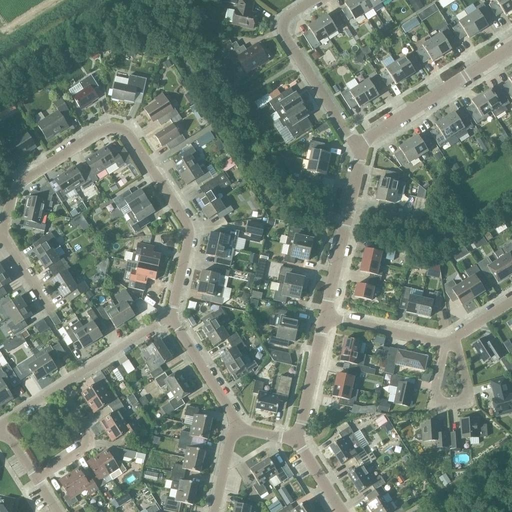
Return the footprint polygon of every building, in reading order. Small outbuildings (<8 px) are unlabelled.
[(238,5),(237,10),(235,9),(232,24),(252,29),(255,14),(250,13),(253,1),(247,0),(219,0),(219,1),(238,5)] [(355,20),(363,15),(354,0),(349,0),(344,4),(346,7),(341,10),(348,21),(353,17),(355,20)] [(354,0),(363,15),(372,9),(366,0),(354,0)] [(366,0),(372,9),(381,4),(378,0),(366,0)] [(409,0),(415,10),(423,5),(419,0),(409,0)] [(505,15),(511,10),(511,6),(508,0),(494,0),(495,1),(488,5),(495,16),(502,12),(505,15)] [(467,17),(478,33),(487,27),(485,23),(492,18),(482,3),(475,8),(476,11),(467,17)] [(317,21),(327,37),(336,31),(335,30),(343,25),(336,14),(329,19),(326,15),(317,21)] [(404,32),(419,23),(414,15),(400,25),(404,32)] [(468,39),(478,33),(467,17),(458,23),(459,24),(452,29),(459,39),(466,35),(468,39)] [(318,43),(327,37),(317,21),(307,27),(310,31),(303,35),(312,50),(320,46),(318,43)] [(431,40),(441,56),(451,50),(448,46),(455,42),(446,27),(438,31),(440,34),(431,40)] [(432,62),(441,56),(431,40),(422,46),(423,47),(415,52),(422,63),(429,58),(432,62)] [(235,43),(222,51),(227,60),(229,59),(233,66),(238,62),(245,74),(258,66),(259,67),(266,63),(268,61),(266,59),(269,58),(264,50),(264,51),(259,44),(257,45),(242,54),(239,49),(235,43)] [(395,63),(405,79),(414,73),(412,69),(419,65),(412,54),(405,58),(404,57),(395,63)] [(395,85),(405,79),(395,63),(385,69),(386,70),(379,75),(386,86),(393,81),(395,85)] [(93,90),(98,87),(91,75),(78,83),(83,90),(72,97),(80,110),(98,99),(93,90)] [(511,75),(508,78),(510,82),(503,87),(511,101),(511,75)] [(142,95),(146,79),(129,76),(126,86),(114,83),(111,98),(133,103),(135,93),(142,95)] [(358,86),(368,102),(378,96),(375,92),(383,88),(376,77),(369,82),(368,80),(358,86)] [(359,108),(368,102),(358,86),(349,92),(348,89),(340,94),(350,109),(357,104),(359,108)] [(490,90),(481,96),(491,111),(490,112),(495,118),(507,111),(504,107),(509,104),(499,89),(492,93),(490,90)] [(301,106),(302,104),(295,93),(285,100),(281,94),(268,102),(275,113),(276,112),(279,118),(301,106)] [(160,126),(178,114),(173,108),(172,109),(162,94),(154,99),(156,102),(144,110),(152,122),(156,120),(160,126)] [(490,112),(491,111),(481,96),(471,102),(473,105),(466,110),(476,125),(488,117),(487,114),(490,112)] [(61,116),(68,111),(60,99),(52,103),(57,111),(37,125),(46,139),(67,126),(61,116)] [(10,100),(0,105),(0,118),(15,108),(12,103),(10,100)] [(194,106),(190,109),(197,119),(202,116),(194,106)] [(279,118),(280,118),(278,120),(283,128),(285,127),(293,140),(303,133),(297,123),(308,116),(301,106),(279,118)] [(454,113),(444,119),(454,135),(457,140),(467,134),(465,131),(473,127),(463,112),(456,116),(454,113)] [(170,120),(173,125),(181,120),(178,115),(170,120)] [(454,135),(444,119),(435,125),(437,128),(430,133),(440,148),(447,143),(445,140),(454,135)] [(169,150),(184,140),(181,134),(179,136),(172,125),(154,136),(162,147),(165,145),(169,150)] [(14,160),(35,146),(25,132),(11,141),(12,142),(5,146),(14,160)] [(209,132),(196,141),(200,146),(206,143),(213,139),(209,132)] [(408,142),(418,158),(427,152),(426,150),(434,146),(427,135),(419,140),(417,136),(408,142)] [(309,161),(327,165),(330,154),(325,153),(327,145),(310,141),(308,150),(311,151),(309,161)] [(408,164),(418,158),(408,142),(398,148),(401,152),(394,156),(400,167),(408,162),(408,164)] [(95,154),(105,170),(115,163),(118,167),(123,164),(117,154),(111,157),(105,147),(95,154)] [(180,176),(196,166),(193,160),(198,157),(192,148),(182,154),(185,159),(174,167),(180,176)] [(95,176),(105,170),(95,154),(85,160),(91,170),(86,174),(92,184),(98,180),(95,176)] [(223,172),(235,166),(230,157),(218,163),(223,172)] [(325,176),(327,165),(309,161),(306,171),(301,170),(299,181),(317,186),(318,186),(320,175),(325,176)] [(196,166),(180,176),(186,186),(198,178),(201,184),(202,186),(213,179),(211,177),(209,174),(205,168),(200,171),(196,166)] [(92,184),(86,174),(80,177),(74,167),(64,173),(74,189),(80,186),(83,190),(92,184)] [(396,193),(399,183),(397,182),(399,174),(385,171),(385,172),(386,172),(384,179),(380,178),(378,189),(396,193)] [(64,196),(74,189),(64,173),(54,180),(60,190),(55,193),(61,203),(67,200),(64,196)] [(220,191),(218,187),(227,180),(223,173),(213,179),(202,186),(207,193),(196,200),(202,210),(218,200),(215,195),(220,191)] [(396,194),(396,193),(378,189),(375,200),(380,201),(378,209),(377,209),(395,213),(397,204),(404,196),(404,195),(396,194)] [(131,212),(147,201),(140,190),(132,196),(128,190),(112,200),(119,211),(127,205),(131,212)] [(52,203),(50,202),(52,196),(40,193),(39,200),(27,197),(25,209),(43,213),(44,206),(51,208),(52,203)] [(218,200),(202,210),(208,220),(219,212),(223,218),(233,211),(229,206),(224,209),(218,200)] [(147,201),(131,212),(135,218),(128,222),(134,233),(149,223),(146,217),(154,212),(147,201)] [(40,224),(43,213),(25,209),(22,220),(33,223),(32,229),(44,231),(45,225),(40,224)] [(261,237),(264,225),(248,222),(245,233),(261,237)] [(286,245),(288,246),(310,250),(312,239),(300,237),(301,231),(289,228),(287,238),(288,238),(286,245)] [(210,233),(208,244),(233,250),(235,250),(239,232),(225,229),(223,236),(210,233)] [(60,247),(50,233),(44,237),(36,242),(39,247),(33,251),(39,261),(60,247)] [(498,260),(508,276),(511,273),(511,245),(510,243),(500,249),(500,250),(494,254),(498,260)] [(138,264),(157,268),(160,255),(152,254),(154,247),(137,244),(135,255),(140,256),(138,263),(138,264)] [(229,267),(233,250),(208,244),(205,255),(219,258),(217,264),(229,267)] [(362,261),(379,264),(380,258),(385,259),(387,248),(376,245),(374,251),(364,249),(362,261)] [(307,261),(310,250),(288,246),(286,256),(285,255),(283,262),(293,264),(295,258),(307,261)] [(60,247),(39,261),(44,270),(51,266),(54,271),(66,263),(61,256),(64,254),(60,247)] [(508,276),(498,260),(492,264),(487,258),(477,264),(487,280),(493,276),(497,283),(508,276)] [(114,273),(115,261),(109,260),(107,273),(114,273)] [(125,260),(125,261),(128,262),(126,270),(129,274),(130,274),(129,281),(127,288),(144,291),(145,285),(147,279),(155,281),(157,268),(138,264),(138,263),(125,260)] [(377,270),(379,264),(362,261),(359,272),(369,274),(368,280),(380,283),(382,271),(377,270)] [(427,261),(428,275),(437,274),(437,261),(427,261)] [(57,290),(72,280),(67,273),(71,271),(66,263),(54,271),(57,276),(51,280),(57,290)] [(463,283),(473,299),(484,292),(479,285),(485,281),(475,265),(464,272),(469,279),(463,283)] [(284,285),(301,289),(304,278),(303,278),(291,276),(292,270),(280,267),(278,277),(285,278),(284,285)] [(199,283),(216,286),(219,276),(228,278),(229,271),(217,269),(216,275),(201,272),(199,283)] [(0,298),(3,297),(0,292),(0,288),(10,282),(4,273),(0,275),(0,298)] [(84,282),(80,285),(76,287),(72,280),(57,290),(63,299),(69,295),(73,300),(89,290),(84,282)] [(269,288),(276,289),(278,282),(270,280),(269,288)] [(378,289),(380,283),(368,280),(366,287),(356,284),(353,297),(371,301),(373,288),(378,289)] [(473,299),(463,283),(456,287),(452,280),(444,285),(445,293),(451,303),(457,299),(462,306),(473,299)] [(224,288),(216,286),(199,283),(197,293),(211,297),(210,302),(222,305),(223,299),(221,299),(224,288)] [(301,289),(284,285),(279,284),(277,292),(275,291),(272,301),(285,303),(286,297),(298,300),(299,300),(301,289)] [(417,315),(421,299),(409,296),(411,289),(405,288),(402,300),(408,301),(405,313),(417,315)] [(128,291),(126,292),(125,291),(114,297),(119,305),(115,307),(125,323),(134,316),(131,311),(136,308),(133,303),(138,299),(128,291)] [(421,299),(417,315),(429,318),(431,306),(437,307),(440,293),(434,292),(434,294),(429,293),(427,300),(421,299)] [(9,317),(25,307),(19,297),(8,304),(4,299),(0,301),(0,309),(3,307),(9,317)] [(125,323),(115,307),(112,303),(103,309),(101,306),(96,309),(102,319),(107,316),(115,328),(125,323)] [(7,325),(10,330),(13,335),(23,329),(20,323),(31,316),(25,307),(9,317),(12,322),(7,325)] [(83,328),(92,343),(102,337),(94,324),(99,321),(91,309),(86,313),(92,322),(83,328)] [(207,338),(222,328),(228,324),(225,319),(226,318),(220,309),(210,315),(213,320),(201,328),(207,338)] [(278,328),(296,332),(298,321),(286,318),(287,312),(275,309),(273,316),(271,315),(269,326),(278,328)] [(44,318),(34,321),(37,331),(47,328),(44,318)] [(83,328),(79,322),(70,327),(68,325),(63,328),(70,340),(75,336),(83,349),(92,343),(83,328)] [(229,344),(239,338),(235,333),(228,337),(222,328),(207,338),(213,347),(226,339),(229,344)] [(294,343),(296,332),(278,328),(276,338),(269,337),(267,343),(287,347),(288,341),(293,342),(293,343),(294,343)] [(225,366),(240,357),(237,351),(245,347),(239,338),(229,344),(232,349),(219,357),(225,366)] [(472,345),(483,362),(490,358),(493,362),(503,356),(497,346),(492,349),(484,338),(472,345)] [(359,354),(361,343),(344,339),(342,350),(359,354)] [(151,359),(166,350),(160,340),(145,350),(151,359)] [(50,360),(56,357),(50,346),(34,356),(37,361),(47,376),(56,370),(50,360)] [(383,347),(380,359),(387,360),(389,349),(383,347)] [(423,371),(427,357),(389,349),(384,373),(391,375),(392,375),(394,364),(423,371)] [(144,363),(150,373),(149,373),(152,379),(162,372),(159,367),(172,359),(166,350),(151,359),(144,363)] [(356,365),(359,354),(342,350),(339,362),(349,364),(348,370),(360,373),(361,366),(356,365)] [(240,357),(225,366),(235,381),(257,366),(254,361),(246,366),(240,357)] [(47,376),(37,361),(32,364),(29,359),(19,366),(25,376),(31,373),(37,382),(47,376)] [(116,368),(122,378),(127,374),(121,365),(116,368)] [(0,406),(13,399),(5,386),(10,383),(0,367),(0,406)] [(358,379),(360,373),(348,370),(347,376),(336,374),(334,385),(351,389),(354,378),(358,379)] [(170,392),(186,381),(179,371),(168,378),(164,373),(154,380),(160,389),(166,385),(170,392)] [(88,403),(105,392),(101,387),(107,383),(102,374),(92,380),(95,385),(82,393),(88,403)] [(414,386),(403,383),(404,378),(392,375),(391,375),(389,386),(397,388),(393,404),(409,407),(414,386)] [(276,414),(277,408),(285,410),(291,379),(280,376),(275,395),(269,394),(265,411),(276,414)] [(421,384),(430,384),(430,376),(422,376),(421,384)] [(26,389),(30,386),(24,377),(20,380),(26,389)] [(492,401),(496,416),(511,411),(511,399),(511,396),(509,396),(504,379),(491,382),(495,400),(492,401)] [(184,405),(181,400),(193,392),(186,381),(170,392),(174,398),(168,402),(169,403),(161,408),(166,416),(184,405)] [(265,411),(269,394),(261,392),(263,383),(255,381),(252,393),(257,395),(254,409),(265,411)] [(350,395),(351,389),(334,385),(331,397),(342,399),(340,405),(352,408),(354,396),(350,395)] [(110,409),(120,403),(115,394),(109,398),(105,392),(88,403),(94,413),(108,405),(110,409)] [(126,396),(121,399),(125,408),(131,404),(126,396)] [(106,432),(123,421),(119,415),(126,411),(120,403),(110,409),(113,413),(100,422),(106,432)] [(191,426),(209,429),(211,419),(197,415),(198,410),(186,407),(184,416),(193,418),(191,426)] [(461,439),(478,438),(478,437),(487,437),(486,424),(477,425),(477,421),(472,422),(472,419),(459,420),(461,439)] [(126,433),(128,437),(129,438),(138,431),(133,423),(127,426),(123,421),(106,432),(112,441),(126,433)] [(435,448),(447,447),(446,433),(439,434),(438,421),(425,422),(426,425),(421,425),(421,432),(417,433),(414,435),(414,439),(418,441),(422,441),(422,442),(435,441),(435,448)] [(207,440),(209,429),(191,426),(190,433),(181,431),(179,440),(191,443),(192,437),(207,440)] [(356,442),(352,436),(353,435),(349,427),(338,434),(341,439),(329,447),(335,456),(356,442)] [(460,451),(459,432),(450,433),(451,452),(460,451)] [(190,448),(191,443),(179,440),(177,449),(186,451),(184,458),(202,462),(204,451),(190,448)] [(362,448),(360,449),(356,442),(335,456),(341,465),(353,457),(356,462),(367,456),(362,448)] [(144,461),(145,455),(123,449),(121,457),(129,459),(131,459),(133,458),(134,458),(144,461)] [(375,458),(386,454),(384,449),(373,453),(375,458)] [(126,471),(120,461),(115,464),(107,451),(97,458),(108,474),(112,480),(126,471)] [(371,463),(371,462),(376,459),(371,452),(367,456),(356,462),(359,467),(347,475),(353,484),(368,475),(363,468),(371,463)] [(102,478),(108,474),(97,458),(87,464),(96,477),(91,480),(98,490),(106,484),(102,478)] [(199,473),(202,462),(184,458),(183,466),(173,464),(171,473),(184,475),(185,470),(199,473)] [(259,465),(268,480),(275,476),(280,484),(288,479),(281,468),(276,471),(268,459),(259,465)] [(262,484),(268,480),(259,465),(250,470),(257,483),(252,486),(259,497),(267,492),(262,484)] [(98,490),(91,480),(87,483),(78,470),(69,476),(79,493),(85,489),(89,495),(98,490)] [(141,478),(157,481),(158,475),(143,471),(141,478)] [(182,481),(184,475),(171,473),(169,481),(171,482),(170,489),(177,491),(194,495),(197,484),(182,481)] [(374,491),(380,487),(385,484),(380,476),(372,481),(368,475),(353,484),(359,494),(371,486),(374,491)] [(74,497),(79,493),(69,476),(59,483),(67,496),(63,499),(69,508),(78,503),(74,497)] [(130,492),(142,485),(139,479),(127,486),(130,492)] [(366,505),(370,511),(373,511),(386,504),(382,497),(386,495),(380,487),(374,491),(367,495),(371,502),(366,505)] [(104,499),(111,496),(107,489),(101,492),(104,499)] [(192,506),(194,495),(177,491),(175,499),(166,497),(164,505),(177,508),(178,503),(192,506)] [(126,493),(114,500),(119,507),(131,500),(126,493)] [(10,511),(13,501),(4,499),(3,501),(0,500),(0,511),(10,511)] [(232,511),(249,511),(250,507),(254,508),(256,502),(244,500),(243,506),(234,504),(232,511)] [(310,511),(311,511),(305,502),(293,510),(290,505),(279,511),(310,511)] [(403,511),(400,507),(395,510),(390,502),(386,504),(373,511),(403,511)]
